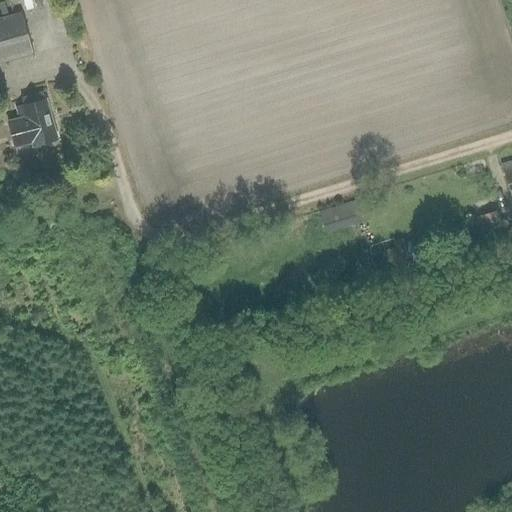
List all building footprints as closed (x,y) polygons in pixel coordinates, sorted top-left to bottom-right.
[(0,62),(33,53),(22,13),(0,18),(0,62)] [(16,108),(19,120),(8,123),(15,148),(32,143),(33,147),(58,140),(47,100),(45,100),(43,93),(21,99),(23,107),(16,108)] [(511,162),(502,166),(511,199),(511,162)] [(321,211),(328,234),(389,216),(381,193),(321,211)] [(483,250),(511,240),(511,239),(507,220),(501,223),(498,212),(472,219),(483,250)] [(417,263),(410,242),(383,251),(390,272),(417,263)]
